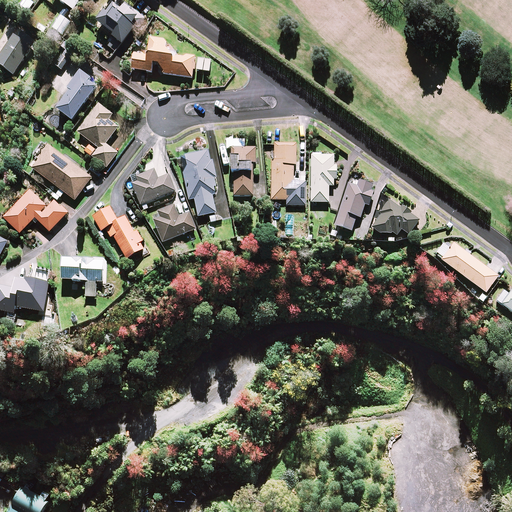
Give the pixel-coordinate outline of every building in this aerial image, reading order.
[(54,0),(74,12),(81,0),(54,0)] [(103,12),(95,21),(112,34),(105,44),(115,52),(134,28),(130,25),(138,16),(123,5),(119,10),(112,4),(105,14),(103,12)] [(70,23),(62,18),(53,31),(62,36),(70,23)] [(41,48),(19,34),(0,62),(0,68),(14,77),(31,50),(37,54),(41,48)] [(165,41),(149,38),(147,56),(132,54),(130,69),(151,72),(152,63),(161,64),(159,74),(192,78),(195,58),(164,54),(165,41)] [(210,61),(198,59),(196,71),(209,72),(210,61)] [(89,79),(68,64),(51,87),(56,90),(58,87),(61,89),(59,92),(65,96),(55,109),(71,121),(96,88),(87,82),(89,79)] [(112,115),(98,104),(77,132),(98,148),(92,157),(106,168),(117,154),(105,144),(118,128),(108,120),(112,115)] [(244,140),(226,140),(226,148),(230,148),(231,172),(233,172),(234,196),(253,196),(252,164),(256,164),(255,148),(244,148),(244,140)] [(295,165),(296,144),(274,144),(274,161),(272,161),(271,200),(290,200),(290,184),(293,184),(294,165),(295,165)] [(91,178),(49,146),(32,169),(74,201),(91,178)] [(198,217),(208,215),(210,222),(216,221),(214,213),(216,213),(212,195),(219,194),(212,161),(210,162),(208,151),(184,156),(186,166),(182,166),(190,200),(194,199),(198,217)] [(333,156),(311,155),(311,202),(328,203),(328,186),(336,186),(336,166),(333,166),(333,156)] [(158,179),(154,169),(135,177),(137,181),(131,183),(141,206),(175,192),(168,175),(158,179)] [(368,206),(373,191),(371,190),(373,185),(358,181),(356,187),(348,184),(334,226),(351,231),(356,217),(360,218),(364,205),(368,206)] [(54,201),(47,208),(36,197),(43,191),(35,184),(3,218),(20,234),(34,218),(49,232),(67,213),(54,201)] [(401,206),(400,208),(388,201),(371,228),(380,233),(393,234),(397,236),(400,230),(409,235),(419,220),(410,214),(411,212),(401,206)] [(179,217),(174,205),(158,211),(160,217),(153,219),(163,243),(196,229),(189,213),(179,217)] [(118,221),(111,207),(92,217),(100,232),(105,229),(110,237),(113,236),(125,259),(143,250),(140,243),(142,241),(137,231),(133,233),(125,217),(118,221)] [(326,231),(318,232),(318,240),(326,240),(326,231)] [(498,276),(454,243),(449,249),(443,244),(435,255),(485,293),(498,276)] [(103,260),(61,259),(60,280),(86,281),(85,297),(96,297),(97,282),(102,282),(103,260)] [(49,272),(38,270),(35,284),(16,280),(14,290),(0,287),(0,309),(9,311),(10,305),(25,308),(25,312),(33,313),(34,309),(40,310),(43,294),(46,295),(49,272)] [(511,292),(505,288),(496,301),(511,312),(511,292)] [(27,480),(23,488),(21,487),(7,511),(41,511),(47,501),(45,500),(49,492),(43,489),(39,496),(29,491),(33,483),(27,480)]
